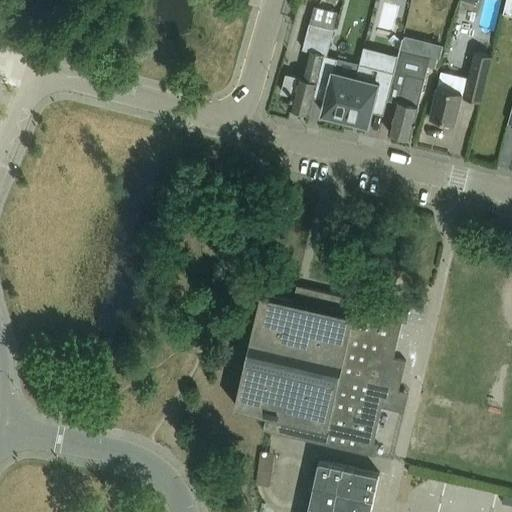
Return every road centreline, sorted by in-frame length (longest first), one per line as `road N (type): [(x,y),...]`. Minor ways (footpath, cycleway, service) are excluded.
road 1 (residential): [(0,158),(47,74),(204,116),(230,112),(246,94),(275,0)]
road 2 (residential): [(275,137),(511,191)]
road 3 (tertiary): [(184,511),(163,476),(137,460),(12,433)]
